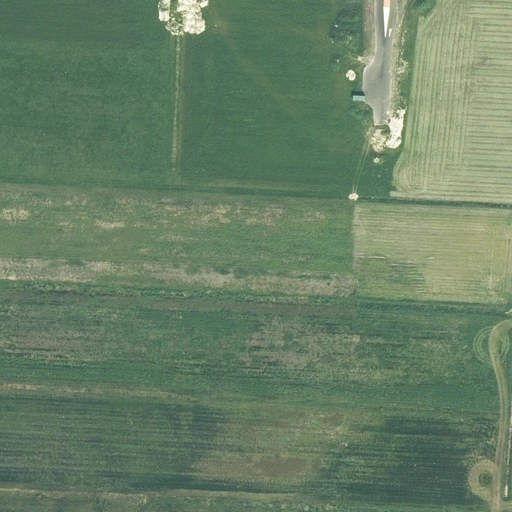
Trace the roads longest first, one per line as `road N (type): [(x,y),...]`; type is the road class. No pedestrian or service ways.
road 1 (unclassified): [(382,80),(370,329)]
road 2 (unclassified): [(370,329),(361,511)]
road 3 (unclassified): [(370,329),(511,335)]
